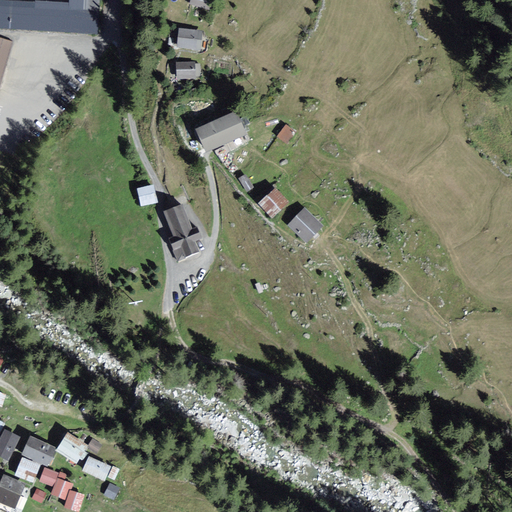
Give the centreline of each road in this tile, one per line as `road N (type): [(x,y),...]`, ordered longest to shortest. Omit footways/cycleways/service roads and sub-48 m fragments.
road 1 (track): [(169,341),(184,356),(232,371),(264,369),(393,432)]
road 2 (residential): [(0,113),(45,90),(112,25)]
